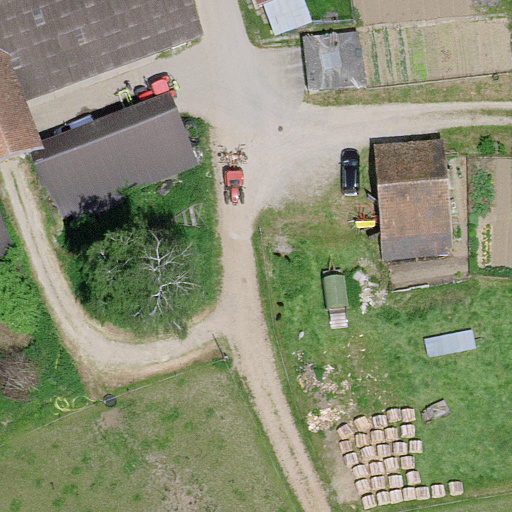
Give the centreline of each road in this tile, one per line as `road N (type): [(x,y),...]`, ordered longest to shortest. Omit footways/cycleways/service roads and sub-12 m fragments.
road 1 (track): [(232,138),(511,112)]
road 2 (track): [(324,511),(263,378)]
